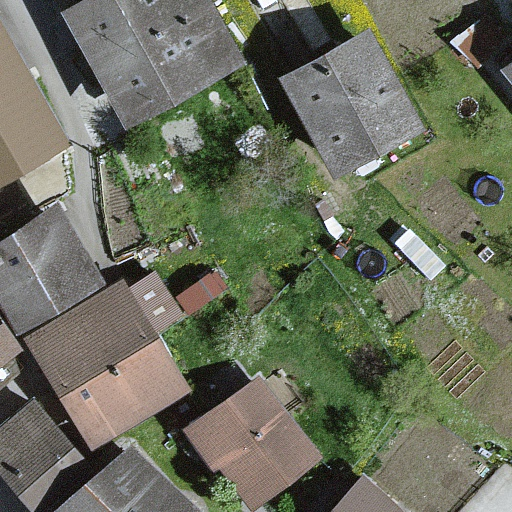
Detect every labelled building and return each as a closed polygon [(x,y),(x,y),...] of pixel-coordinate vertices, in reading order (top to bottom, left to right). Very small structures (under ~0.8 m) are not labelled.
[(263,53),(232,0),(89,0),(80,6),(148,121),(263,53)] [(0,186),(79,138),(2,12),(0,12),(0,186)] [(444,116),(388,17),(292,71),(347,170),(444,116)] [(71,200),(0,242),(0,268),(38,332),(121,283),(71,200)] [(203,384),(137,277),(39,337),(106,444),(203,384)] [(0,379),(38,344),(0,298),(0,379)] [(268,369),(196,424),(261,510),(333,455),(268,369)] [(109,453),(44,385),(0,426),(0,455),(51,509),(109,453)] [(217,511),(139,436),(64,511),(217,511)] [(342,511),(422,511),(381,472),(342,511)]
